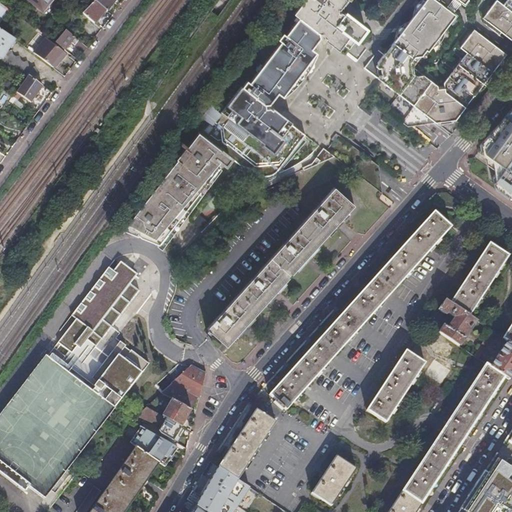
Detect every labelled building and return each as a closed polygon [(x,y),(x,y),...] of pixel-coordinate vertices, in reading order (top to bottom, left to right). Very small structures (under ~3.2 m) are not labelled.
[(30,0),(42,10),(49,0),(30,0)] [(92,2),(82,12),(89,18),(94,22),(105,9),(94,0),(93,1),(92,2)] [(90,0),(93,1),(94,0),(105,9),(107,11),(114,0),(90,0)] [(303,0),(292,15),(296,19),(316,34),(320,33),(321,38),(324,40),(322,41),(342,56),(351,43),(350,43),(352,41),(355,42),(364,30),(342,13),(341,15),(339,14),(338,14),(334,14),(334,10),(338,10),(339,8),(340,9),(343,4),(346,0),(348,1),(349,0),(303,0)] [(456,16),(433,0),(427,0),(422,6),(421,6),(421,5),(420,5),(419,6),(417,7),(416,9),(416,10),(416,11),(417,11),(417,12),(418,12),(418,13),(411,21),(437,41),(456,16)] [(511,0),(503,0),(501,4),(495,0),(492,0),(483,12),(484,21),(507,38),(511,37),(511,0)] [(0,3),(0,23),(1,24),(8,8),(0,3)] [(89,18),(82,12),(69,24),(77,32),(89,18)] [(310,46),(313,42),(318,38),(316,34),(296,19),(291,26),(285,34),(280,41),(275,47),(270,54),(262,64),(257,71),(249,81),(244,87),(244,88),(260,100),(264,103),(266,103),(267,103),(276,92),(282,96),(286,91),(297,75),(312,55),(315,51),(311,47),(310,46)] [(399,37),(393,46),(414,62),(416,60),(422,57),(427,51),(429,52),(437,41),(411,21),(404,31),(403,30),(401,30),(400,30),(398,31),(398,33),(398,34),(398,35),(398,36),(399,36),(399,37)] [(411,21),(400,30),(401,30),(403,30),(404,31),(411,21)] [(28,75),(29,75),(36,73),(34,66),(28,68),(26,61),(21,63),(19,55),(13,57),(11,50),(5,52),(14,39),(2,31),(0,28),(0,58),(19,71),(27,77),(28,75)] [(74,45),(83,52),(87,47),(65,29),(55,41),(64,49),(71,40),(76,43),(74,45)] [(378,81),(374,86),(367,96),(379,105),(407,126),(426,124),(433,123),(445,122),(453,121),(455,117),(470,98),(471,96),(472,97),(474,94),(488,75),(491,70),(493,72),(495,68),(497,65),(494,63),(499,56),(499,50),(475,32),(467,33),(457,47),(464,53),(460,59),(451,70),(438,88),(413,69),(413,63),(414,62),(393,46),(376,68),(380,71),(380,74),(381,77),(378,81)] [(33,52),(53,67),(55,65),(58,61),(60,63),(67,55),(45,37),(33,52)] [(416,60),(414,62),(413,63),(413,69),(422,57),(416,60)] [(449,69),(451,70),(460,59),(458,57),(449,69)] [(15,93),(29,103),(42,86),(29,75),(28,75),(27,77),(20,87),(15,93)] [(206,113),(264,158),(278,168),(304,134),(290,123),(291,122),(281,114),(273,107),(272,108),(271,109),(271,110),(269,108),(264,108),(264,103),(260,100),(244,88),(232,79),(206,113)] [(379,105),(367,96),(359,107),(371,116),(379,105)] [(264,158),(206,113),(199,123),(194,120),(188,129),(192,132),(217,153),(228,162),(231,164),(233,165),(238,166),(243,168),(244,169),(248,171),(252,173),(254,175),(256,176),(259,177),(262,177),(266,177),(269,176),(272,175),(274,173),(276,171),(278,169),(278,168),(264,158)] [(511,201),(511,160),(511,157),(511,122),(504,116),(498,123),(489,133),(479,144),(480,150),(480,153),(484,157),(485,161),(496,169),(500,172),(499,173),(500,173),(494,174),(492,177),(494,188),(504,195),(511,201)] [(347,122),(340,131),(352,140),(358,132),(347,122)] [(188,129),(182,136),(179,134),(177,136),(181,138),(172,150),(173,151),(116,230),(131,235),(132,235),(134,237),(152,243),(211,165),(209,163),(212,159),(217,153),(192,132),(188,129)] [(327,149),(335,156),(336,156),(361,176),(384,193),(381,179),(379,166),(338,134),(327,149)] [(336,156),(335,156),(327,149),(324,147),(323,148),(334,157),(336,156)] [(304,169),(334,157),(323,148),(311,163),(303,166),(304,169)] [(354,205),(334,187),(303,221),(207,328),(208,329),(206,331),(210,334),(212,332),(225,344),(227,346),(240,332),(243,328),(247,324),(271,297),(274,294),(278,289),(304,261),(307,258),(311,252),(334,228),(337,224),(354,205)] [(269,412),(267,415),(273,419),(275,418),(283,408),(286,410),(360,327),(451,227),(433,212),(422,224),(420,222),(417,225),(415,228),(417,230),(393,256),(391,255),(389,257),(386,260),(388,262),(365,287),(363,286),(360,289),(358,291),(360,293),(337,318),(335,317),(333,319),(329,323),(331,324),(309,350),(307,348),(304,351),(301,354),(303,356),(285,376),(284,374),(281,377),(278,380),(280,381),(268,394),(278,402),(276,405),(273,402),(266,409),(269,412)] [(449,303),(469,316),(507,255),(488,242),(478,257),(476,256),(472,262),(474,264),(463,282),(461,280),(457,286),(459,288),(449,303)] [(99,340),(135,291),(125,284),(131,277),(133,279),(133,278),(113,263),(107,271),(103,268),(67,316),(71,320),(47,353),(59,361),(66,351),(76,358),(74,361),(79,364),(98,339),(99,340)] [(458,346),(476,320),(469,316),(449,303),(444,299),(437,308),(445,313),(448,312),(454,317),(447,326),(443,323),(437,332),(458,346)] [(506,341),(511,344),(511,316),(509,321),(511,323),(501,338),(506,341)] [(482,342),(490,330),(484,327),(476,338),(482,342)] [(476,358),(494,333),(490,330),(482,342),(472,355),(476,358)] [(116,341),(109,350),(115,354),(120,346),(122,344),(116,341)] [(508,379),(511,373),(511,344),(506,341),(488,366),(504,377),(508,379)] [(43,499),(110,410),(145,362),(127,349),(126,350),(120,346),(115,354),(109,350),(97,368),(102,371),(91,385),(93,386),(89,391),(58,367),(42,356),(0,413),(0,466),(27,487),(41,497),(43,499)] [(376,394),(366,409),(385,422),(424,362),(405,350),(395,364),(393,363),(389,369),(391,371),(380,388),(378,386),(373,393),(376,394)] [(61,363),(58,367),(89,391),(93,386),(91,385),(61,363)] [(504,377),(488,366),(485,364),(476,377),(474,376),(470,382),(472,384),(457,406),(456,405),(451,412),(453,413),(444,426),(436,440),(433,438),(429,445),(431,447),(416,469),(414,468),(410,474),(412,476),(401,492),(421,504),(463,439),(504,377)] [(200,394),(205,373),(191,365),(161,394),(171,399),(161,416),(165,418),(181,427),(188,414),(197,398),(198,399),(200,394)] [(146,408),(158,414),(160,412),(157,411),(159,408),(151,403),(146,408)] [(143,419),(160,428),(165,418),(161,416),(158,414),(146,408),(137,416),(131,422),(138,426),(143,419)] [(218,467),(221,469),(237,481),(275,422),(256,410),(246,425),(243,423),(241,426),(239,430),(241,432),(236,440),(233,439),(232,441),(229,444),(232,446),(218,467)] [(180,445),(188,431),(181,427),(165,418),(160,428),(174,436),(172,440),(180,445)] [(142,429),(132,445),(135,447),(158,462),(162,465),(172,449),(173,448),(174,446),(142,429)] [(119,436),(117,434),(110,430),(81,473),(84,475),(90,479),(119,436)] [(158,462),(135,447),(91,511),(124,511),(141,489),(142,486),(144,483),(158,462)] [(322,477),(312,492),(331,505),(355,468),(337,455),(326,471),(324,469),(320,476),(322,477)] [(461,508),(460,509),(464,511),(492,511),(492,510),(494,507),(498,510),(498,511),(511,511),(511,483),(507,480),(511,471),(511,469),(505,465),(497,459),(487,475),(484,472),(462,506),(461,508)] [(203,472),(201,476),(212,483),(221,469),(218,467),(209,462),(203,472)] [(27,487),(0,466),(0,511),(30,511),(41,497),(27,487)] [(199,478),(192,489),(208,499),(211,501),(218,506),(227,493),(212,483),(201,476),(199,478)] [(191,491),(186,499),(192,503),(195,505),(201,510),(208,499),(192,489),(191,491)] [(415,511),(421,504),(401,492),(396,500),(394,499),(390,505),(392,506),(387,511),(415,511)] [(192,503),(186,511),(190,511),(195,505),(192,503)]
